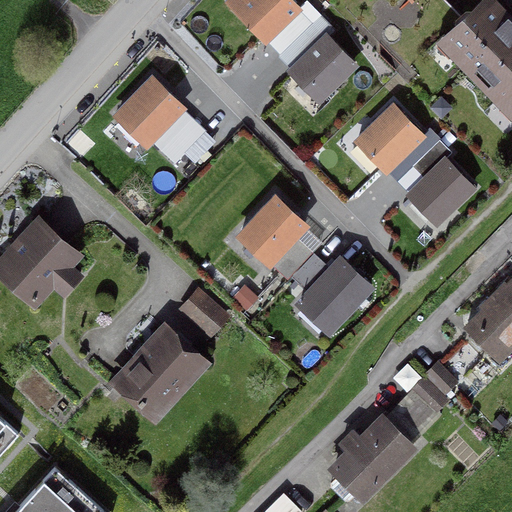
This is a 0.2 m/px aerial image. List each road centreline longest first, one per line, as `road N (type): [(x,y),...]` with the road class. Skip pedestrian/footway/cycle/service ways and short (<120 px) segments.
road 1 (residential): [(413,284),(136,2)]
road 2 (residential): [(511,240),(248,511)]
road 3 (residential): [(136,2),(0,153)]
